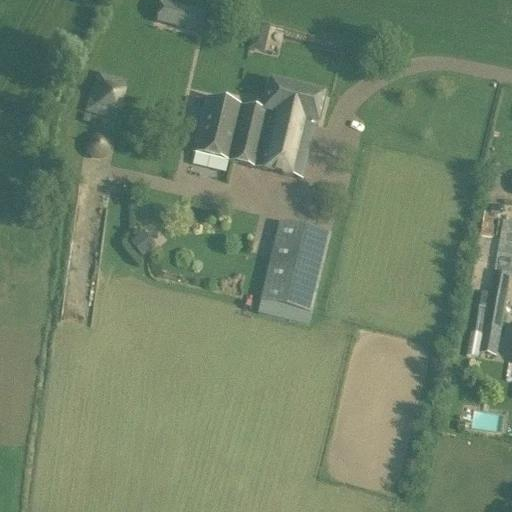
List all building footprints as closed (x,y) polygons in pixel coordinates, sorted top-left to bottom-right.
[(159,3),(154,24),(195,34),(198,21),(200,14),(200,12),(160,2),(159,3)] [(246,49),(262,52),(267,26),(252,23),(246,49)] [(115,122),(127,83),(97,74),(85,113),(115,122)] [(271,85),(264,115),(207,101),(194,156),(301,181),(312,137),(315,124),(319,125),(326,97),(271,85)] [(511,277),(511,223),(503,222),(483,336),(500,339),(511,277)] [(310,315),(329,237),(279,225),(260,303),(310,315)] [(144,231),(128,239),(137,256),(153,248),(144,231)]
